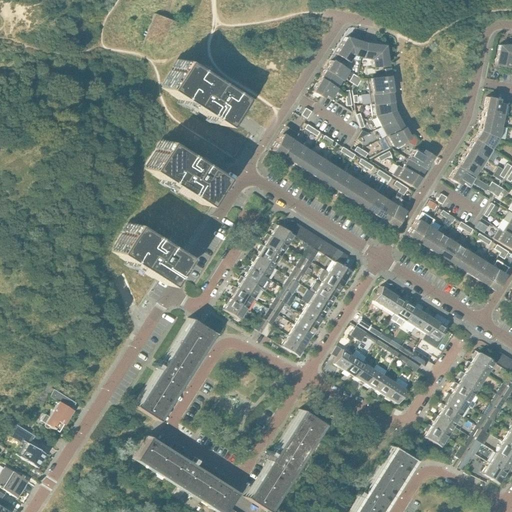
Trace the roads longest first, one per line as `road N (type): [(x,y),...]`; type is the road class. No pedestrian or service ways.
road 1 (residential): [(305,379),(226,340),(168,431),(241,479)]
road 2 (residential): [(380,261),(466,126),(487,36),(500,25)]
road 3 (residential): [(32,511),(172,288)]
road 4 (residential): [(242,175),(343,19),(371,23)]
road 5 (residential): [(305,379),(403,427),(455,347)]
road 6 (residential): [(380,261),(242,175)]
road 7 (residential): [(305,379),(380,261)]
road 8 (residential): [(172,288),(196,303),(253,215)]
road 9 (residential): [(172,288),(242,175)]
